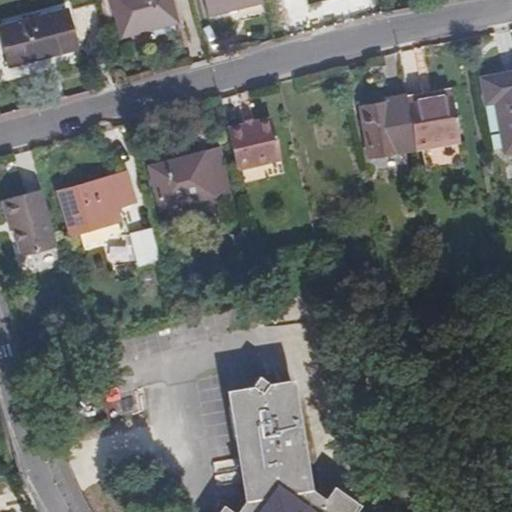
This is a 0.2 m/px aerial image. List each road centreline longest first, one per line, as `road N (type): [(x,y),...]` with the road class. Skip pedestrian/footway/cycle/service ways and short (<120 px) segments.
road 1 (residential): [(0,142),(324,49),(511,10)]
road 2 (unknown): [(189,511),(190,449),(174,366),(264,349)]
road 3 (residential): [(0,359),(54,511)]
